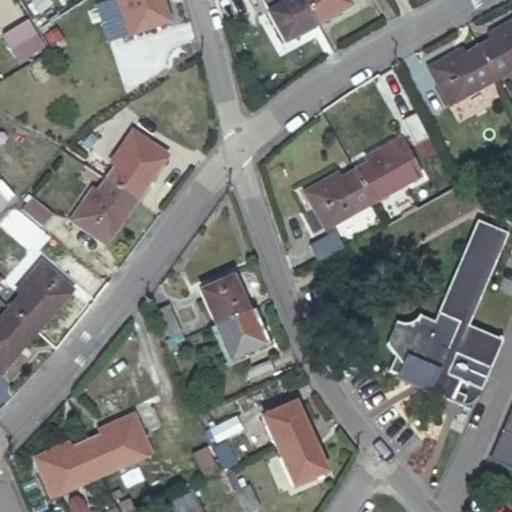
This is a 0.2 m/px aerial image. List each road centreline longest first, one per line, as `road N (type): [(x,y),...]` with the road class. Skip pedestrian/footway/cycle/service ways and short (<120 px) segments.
road 1 (residential): [(237,153),(79,348),(0,430)]
road 2 (residential): [(237,153),(296,340),(373,458)]
road 3 (residential): [(461,0),(375,49),(237,153)]
road 4 (residential): [(511,343),(443,511)]
road 5 (residential): [(194,0),(237,153)]
